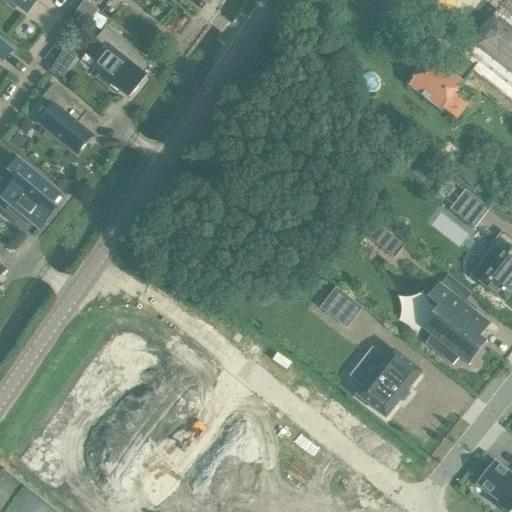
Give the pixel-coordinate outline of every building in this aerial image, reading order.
[(0,0),(13,10),(17,6),(26,14),(37,0),(0,0)] [(511,101),(511,0),(505,0),(448,73),(429,58),(418,73),(413,74),(409,79),(409,84),(408,86),(439,112),(473,71),(511,101)] [(140,73),(149,63),(107,29),(97,40),(106,48),(91,67),(100,75),(97,79),(116,94),(119,90),(129,98),(146,78),(140,73)] [(12,52),(0,42),(0,61),(2,63),(12,52)] [(87,131),(96,121),(54,86),(44,98),(53,105),(38,124),(47,132),(44,137),(63,152),(66,148),(76,156),(93,136),(87,131)] [(51,205),(59,194),(17,160),(8,171),(17,179),(1,198),(11,206),(7,210),(26,226),(30,222),(39,230),(56,209),(51,205)] [(459,199),(450,209),(474,228),(483,217),(459,199)] [(379,226),(369,239),(394,259),(404,246),(379,226)] [(511,240),(502,232),(492,246),(502,254),(479,283),(504,303),(511,293),(511,240)] [(0,265),(8,255),(0,248),(0,276),(5,270),(0,265)] [(490,325),(438,284),(427,298),(440,308),(423,330),(443,346),(437,354),(452,366),(458,358),(466,365),(485,341),(480,338),(490,325)] [(346,328),(361,309),(335,290),(321,308),(346,328)] [(421,373),(393,351),(357,397),(385,419),(399,401),(401,402),(409,392),(407,391),(421,373)] [(270,479),(291,452),(252,421),(231,448),(270,479)] [(45,454),(88,487),(106,464),(64,430),(45,454)] [(511,511),(511,475),(494,461),(476,484),(499,503),(496,506),(503,511),(511,511)] [(372,511),(345,490),(327,511),(372,511)]
